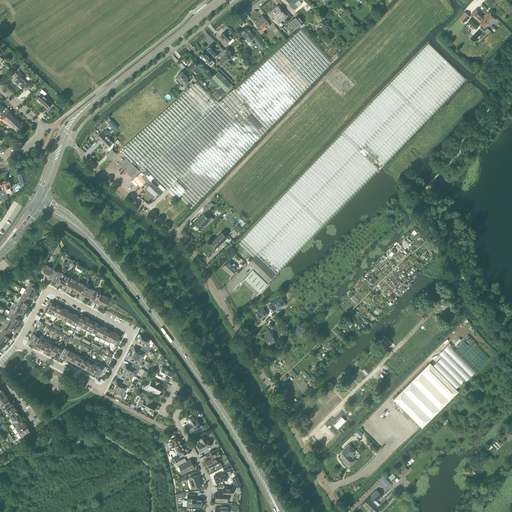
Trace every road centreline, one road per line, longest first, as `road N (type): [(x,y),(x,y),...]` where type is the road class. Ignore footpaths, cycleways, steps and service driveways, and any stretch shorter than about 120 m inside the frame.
road 1 (unclassified): [(341,511),(189,244),(63,137)]
road 2 (tertiary): [(275,505),(182,355),(85,233)]
road 3 (residential): [(18,344),(47,289),(132,331),(101,389),(63,368)]
road 4 (tertiary): [(63,137),(80,113),(223,0)]
